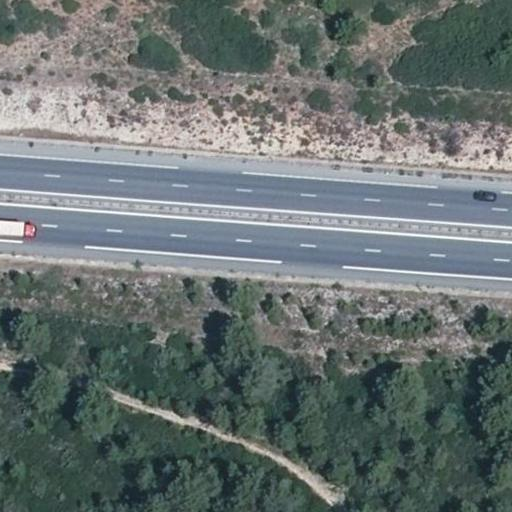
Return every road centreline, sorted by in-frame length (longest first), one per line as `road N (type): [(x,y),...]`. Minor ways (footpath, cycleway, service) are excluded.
road 1 (motorway): [(511,209),(0,171)]
road 2 (motorway): [(0,223),(511,260)]
